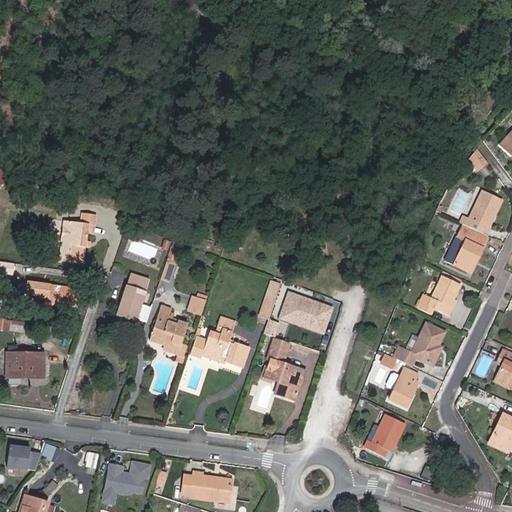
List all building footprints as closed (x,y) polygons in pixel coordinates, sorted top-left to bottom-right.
[(511,137),(503,149),(511,156),(511,137)] [(488,167),(478,154),(470,163),(479,175),(488,167)] [(468,220),(464,228),(480,235),(489,239),(493,231),(490,230),(503,204),(484,195),(472,222),(468,220)] [(82,262),(84,232),(92,233),(93,222),(63,219),(61,242),(63,242),(62,261),(82,262)] [(480,235),(464,228),(459,239),(470,243),(457,268),(475,276),(491,240),(489,239),(480,235)] [(178,258),(177,246),(168,247),(169,258),(178,258)] [(445,281),(435,304),(430,302),(424,314),(436,318),(438,313),(450,319),(464,289),(445,281)] [(22,288),(10,287),(9,305),(37,308),(57,310),(59,293),(49,291),(40,290),(29,289),(22,288)] [(126,287),(118,314),(134,319),(135,317),(146,321),(151,306),(140,302),(144,293),(126,287)] [(201,316),(205,299),(190,295),(186,312),(201,316)] [(258,317),(267,320),(274,300),(265,297),(258,317)] [(286,300),(284,307),(293,310),(295,303),(286,300)] [(293,310),(284,307),(278,325),(287,328),(288,324),(302,329),(301,333),(311,336),(319,311),(295,303),(293,310)] [(149,341),(164,345),(162,350),(176,354),(186,325),(177,321),(175,325),(167,322),(171,310),(161,307),(149,341)] [(328,314),(319,311),(311,336),(320,339),(328,314)] [(201,353),(221,360),(232,324),(219,319),(216,328),(220,329),(218,337),(209,334),(201,353)] [(0,334),(9,335),(10,324),(0,322),(0,334)] [(232,324),(221,360),(224,361),(223,365),(239,371),(247,350),(235,345),(234,347),(228,345),(235,325),(232,324)] [(288,324),(287,328),(301,333),(302,329),(288,324)] [(404,366),(417,372),(421,362),(439,370),(445,356),(441,355),(449,338),(432,330),(419,357),(408,352),(402,365),(404,366)] [(277,360),(280,353),(268,350),(266,358),(277,362),(277,360)] [(403,350),(398,363),(402,365),(408,352),(403,350)] [(500,387),(511,392),(511,356),(506,353),(502,364),(508,367),(500,387)] [(43,381),(42,358),(6,359),(6,382),(43,381)] [(260,376),(271,380),(273,375),(277,362),(266,358),(260,376)] [(398,363),(393,360),(389,368),(400,374),(404,366),(402,365),(398,363)] [(273,375),(271,380),(277,382),(282,383),(288,365),(281,363),(277,362),(273,375)] [(279,398),(292,402),(303,370),(288,365),(282,383),(284,384),(279,398)] [(303,370),(292,402),(295,403),(305,370),(303,370)] [(410,375),(396,406),(414,414),(425,389),(423,387),(426,382),(410,375)] [(273,396),(278,397),(282,383),(277,382),(273,396)] [(504,421),(491,449),(510,458),(511,453),(511,423),(511,425),(504,421)] [(392,422),(380,450),(374,447),(370,454),(391,464),(394,456),(400,458),(412,431),(392,422)] [(30,452),(30,449),(9,447),(7,468),(35,472),(42,454),(30,452)] [(83,466),(96,469),(99,454),(87,452),(83,466)] [(103,497),(114,500),(115,496),(127,499),(133,496),(141,498),(142,495),(145,481),(147,482),(148,478),(150,470),(132,466),(129,478),(129,480),(124,479),(124,477),(121,476),(123,471),(109,468),(103,497)] [(158,471),(156,486),(164,487),(166,472),(158,471)] [(211,479),(212,476),(200,475),(200,473),(192,472),(191,477),(189,496),(189,497),(227,502),(230,479),(217,477),(216,480),(211,479)] [(393,485),(454,503),(457,492),(397,474),(393,485)] [(180,495),(189,496),(191,477),(182,476),(180,495)] [(52,511),(54,508),(49,506),(49,503),(25,496),(19,511),(52,511)] [(114,500),(103,497),(101,506),(113,508),(114,500)]
